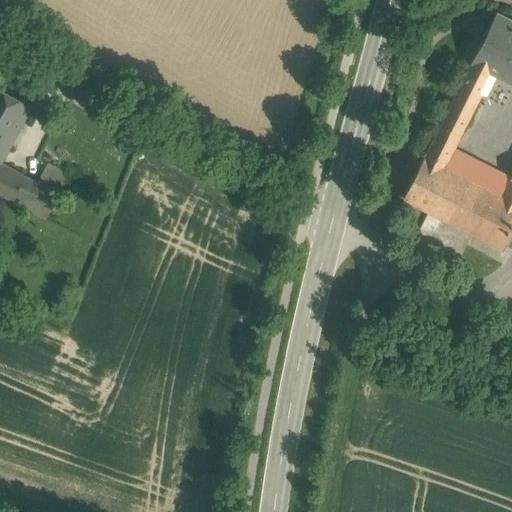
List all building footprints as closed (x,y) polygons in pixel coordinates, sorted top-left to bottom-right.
[(511,20),(496,12),(471,63),(472,63),(465,75),(489,87),(495,74),(511,83),(511,20)] [(465,75),(425,156),(444,165),(452,148),(460,131),(461,132),(462,129),(480,91),(485,94),(489,87),(465,75)] [(31,105),(0,87),(0,123),(16,133),(31,105)] [(0,123),(0,163),(1,162),(16,133),(0,123)] [(472,158),(452,148),(444,165),(463,175),(472,158)] [(444,165),(425,156),(403,198),(503,249),(511,231),(511,199),(501,194),(483,185),(474,180),(463,175),(444,165)] [(482,163),(472,158),(463,175),(474,180),(482,163)] [(26,175),(1,162),(0,163),(0,193),(12,200),(26,175)] [(37,182),(26,175),(12,200),(45,219),(70,175),(48,162),(37,182)] [(482,163),(474,180),(483,185),(492,168),(482,163)] [(510,177),(492,168),(483,185),(501,194),(510,177)] [(511,177),(510,177),(501,194),(511,199),(511,177)]
